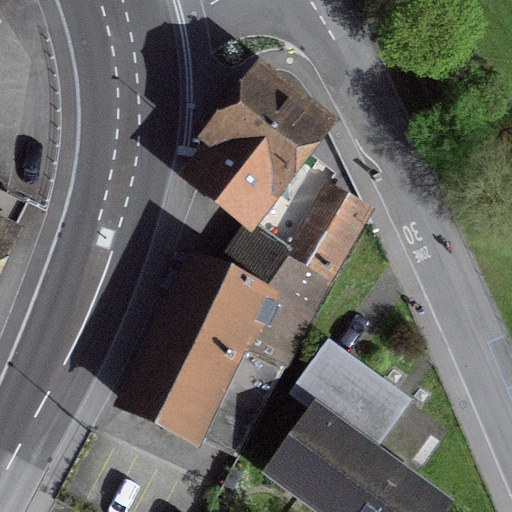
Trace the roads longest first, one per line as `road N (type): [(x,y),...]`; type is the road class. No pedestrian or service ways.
road 1 (residential): [(309,0),(343,58),(511,459)]
road 2 (secondary): [(123,52),(127,148),(106,233),(85,300),(0,480)]
